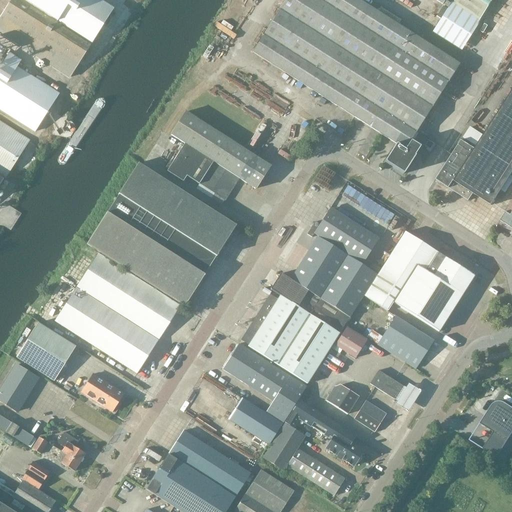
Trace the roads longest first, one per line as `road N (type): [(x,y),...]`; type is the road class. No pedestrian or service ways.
road 1 (unclassified): [(90,511),(319,159),(343,158),(491,253),(511,285)]
road 2 (unclassified): [(366,511),(463,361)]
